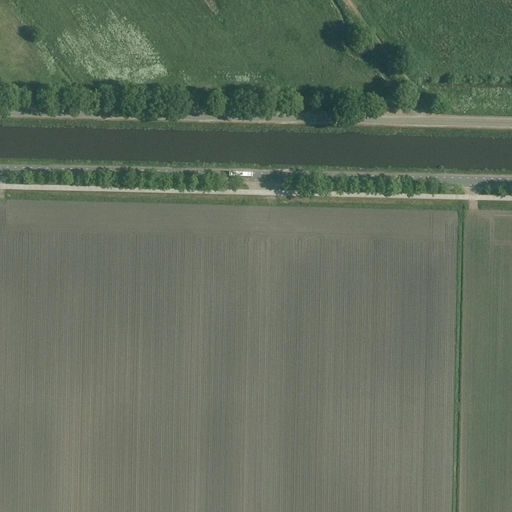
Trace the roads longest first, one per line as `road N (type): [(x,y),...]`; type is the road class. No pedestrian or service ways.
road 1 (tertiary): [(511,182),(0,170)]
road 2 (unclassified): [(511,123),(0,111)]
road 3 (track): [(345,0),(416,100),(420,121)]
